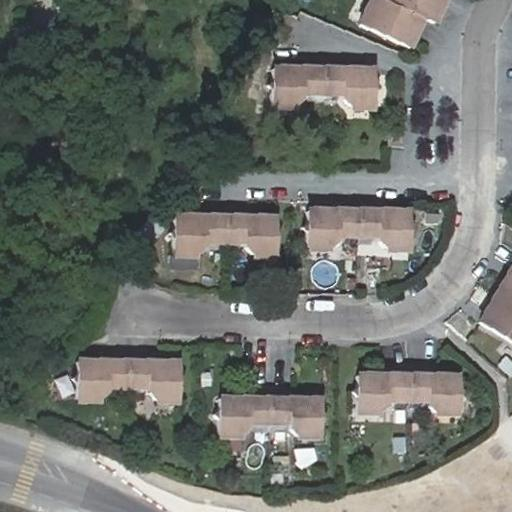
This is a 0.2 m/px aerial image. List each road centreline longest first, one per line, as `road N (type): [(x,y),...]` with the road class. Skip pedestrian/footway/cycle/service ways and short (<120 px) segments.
road 1 (residential): [(482,182),(463,269),(400,316),(122,318)]
road 2 (residential): [(482,182),(201,181)]
road 3 (residential): [(496,0),(483,29),(482,182)]
road 4 (tertiary): [(0,470),(120,511)]
